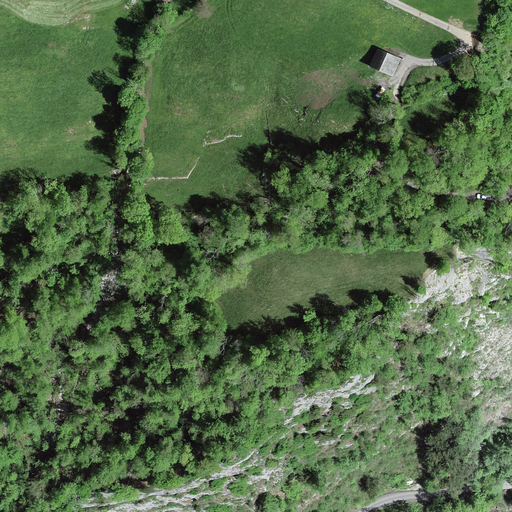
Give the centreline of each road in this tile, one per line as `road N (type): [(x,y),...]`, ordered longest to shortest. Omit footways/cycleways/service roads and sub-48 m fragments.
road 1 (track): [(392,0),(470,40),(463,52),(399,72),(387,141),(393,172),(446,195),(500,198),(511,191)]
road 2 (unclassified): [(363,511),(394,495),(511,484)]
